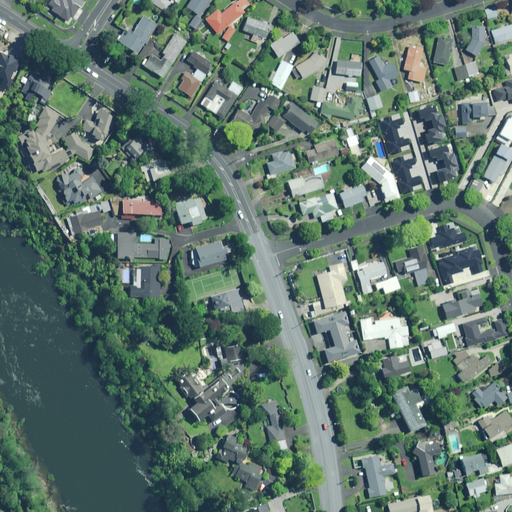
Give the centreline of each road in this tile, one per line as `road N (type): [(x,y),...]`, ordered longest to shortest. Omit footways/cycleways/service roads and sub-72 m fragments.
road 1 (residential): [(263,257),(462,205),(490,221),(511,287)]
road 2 (secondary): [(263,257),(206,149),(72,57)]
road 3 (secondary): [(333,511),(310,383),(263,257)]
road 4 (residential): [(469,0),(374,26),(325,19),(290,0)]
